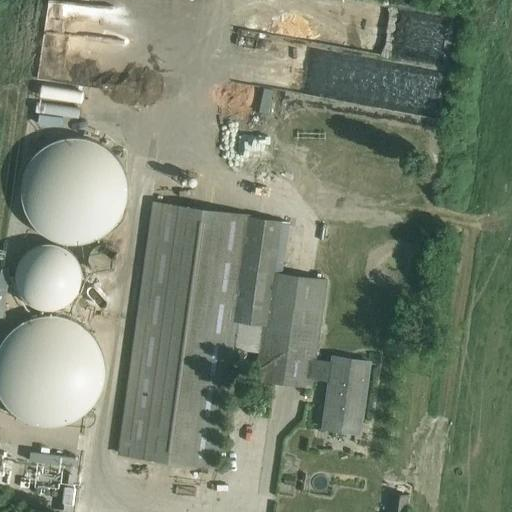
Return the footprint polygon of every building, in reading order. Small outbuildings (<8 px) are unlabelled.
[(129,183),(129,178),(128,173),(127,169),(126,164),(124,160),(122,155),(119,151),(116,148),(113,144),(110,141),(106,138),(102,135),(98,133),(93,131),(89,130),(84,128),(79,128),(75,127),(70,127),(65,128),(60,129),(56,130),(51,132),(47,134),(43,136),(39,139),(35,142),(32,146),(29,150),(26,153),(24,158),(22,162),(20,166),(19,171),(18,176),(18,181),(18,185),(18,190),(19,195),(20,199),(22,204),(24,208),(26,212),(29,216),(32,220),(35,224),(39,227),(43,229),(47,232),(51,234),(56,236),(60,237),(65,238),(70,238),(75,239),(79,238),(84,237),(89,236),(93,235),(98,233),(102,231),(106,228),(110,225),(113,222),(116,218),(119,214),(122,210),(124,206),(126,202),(127,197),(128,192),(129,188),(129,183)] [(218,466),(234,349),(259,352),(270,272),(277,220),(153,203),(118,453),(218,466)] [(59,244),(54,243),(48,242),(43,243),(38,244),(33,246),(29,249),(25,252),(22,256),(19,261),(17,265),(16,270),(15,276),(16,281),(17,286),(19,291),(22,295),(25,299),(29,302),(33,305),(38,307),(43,308),(48,309),(54,308),(59,307),(63,305),(68,302),(72,299),(75,295),(78,291),(80,286),(81,281),(82,276),(81,270),(80,265),(78,261),(75,256),(72,252),(68,249),(63,246),(59,244)] [(326,280),(270,272),(259,352),(255,378),(312,386),(313,378),(315,360),(326,280)] [(23,321),(17,324),(9,331),(3,338),(0,343),(0,397),(4,404),(11,411),(17,417),(24,421),(33,424),(41,426),(51,426),(58,425),(67,423),(72,421),(79,417),(85,413),(91,407),(97,399),(101,391),(103,383),(105,371),(104,364),(103,358),(101,350),(96,341),(90,333),(83,326),(77,322),(68,318),(60,315),(53,315),(47,314),(38,315),(30,317),(23,321)] [(332,363),(315,360),(313,378),(330,380),(323,428),(360,433),(370,361),(333,357),(332,363)] [(72,504),(80,486),(59,478),(51,495),(72,504)]
